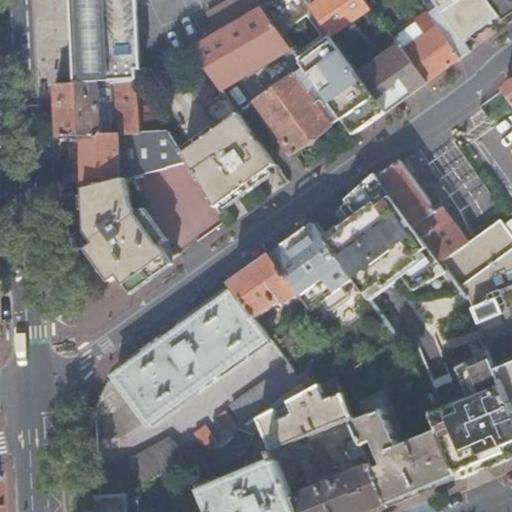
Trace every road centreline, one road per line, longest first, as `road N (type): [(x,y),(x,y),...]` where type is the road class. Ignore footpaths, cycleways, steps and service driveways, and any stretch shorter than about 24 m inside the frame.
road 1 (residential): [(29,387),(117,340),(363,160),(462,99),(511,54)]
road 2 (secondary): [(29,387),(11,0)]
